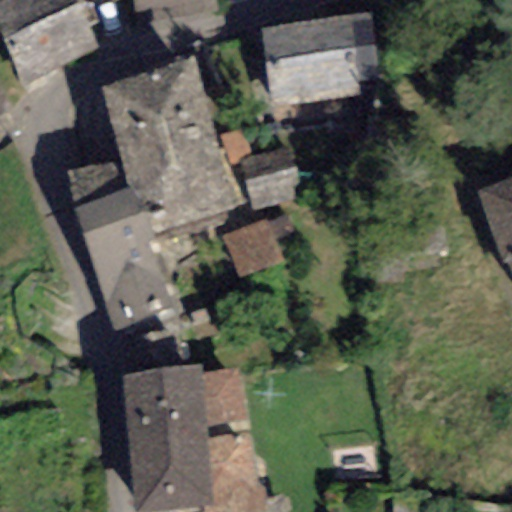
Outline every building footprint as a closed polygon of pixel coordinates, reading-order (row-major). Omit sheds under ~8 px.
[(72,0),(2,0),(0,1),(0,28),(25,88),(97,57),(72,0)] [(210,0),(129,0),(133,27),(213,16),(210,0)] [(369,25),(263,43),(276,119),(382,101),(369,25)] [(192,71),(99,103),(134,205),(78,224),(118,337),(185,314),(162,247),(244,219),(192,71)] [(0,96),(0,125),(12,119),(0,96)] [(511,193),(483,205),(511,280),(511,193)] [(242,381),(128,397),(144,511),(232,511),(260,508),(242,381)]
